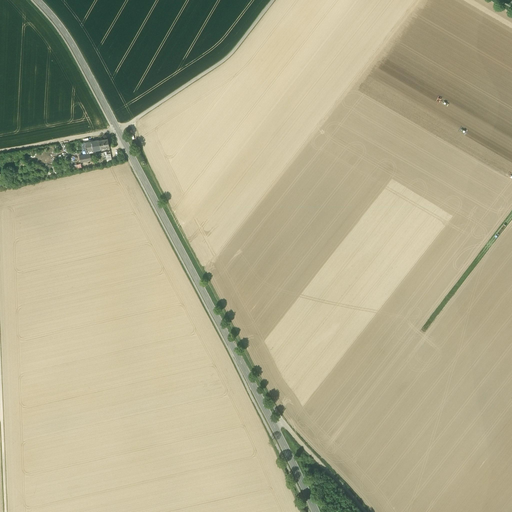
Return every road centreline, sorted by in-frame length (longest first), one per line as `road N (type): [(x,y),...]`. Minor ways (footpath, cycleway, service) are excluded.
road 1 (tertiary): [(316,511),(76,51),(37,0)]
road 2 (track): [(364,511),(283,423),(131,122)]
road 3 (track): [(0,289),(9,511)]
road 4 (track): [(273,0),(223,59),(116,128)]
road 5 (track): [(439,318),(511,216)]
